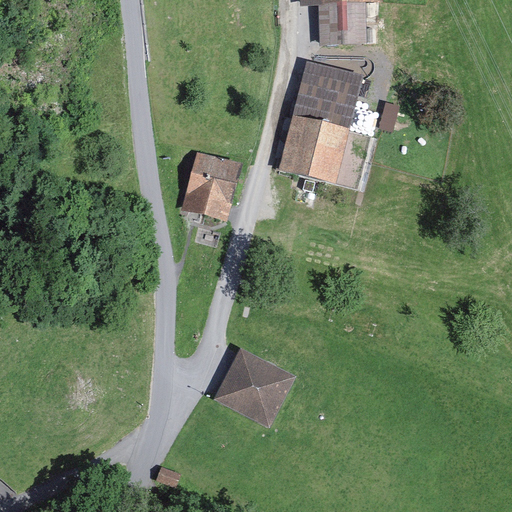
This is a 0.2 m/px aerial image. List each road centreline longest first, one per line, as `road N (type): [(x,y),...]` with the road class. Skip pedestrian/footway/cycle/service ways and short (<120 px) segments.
road 1 (unclassified): [(115,511),(131,498),(161,416),(166,333),(153,126),(135,0)]
road 2 (track): [(161,416),(204,362),(288,45),(291,0)]
road 3 (track): [(154,435),(19,511)]
